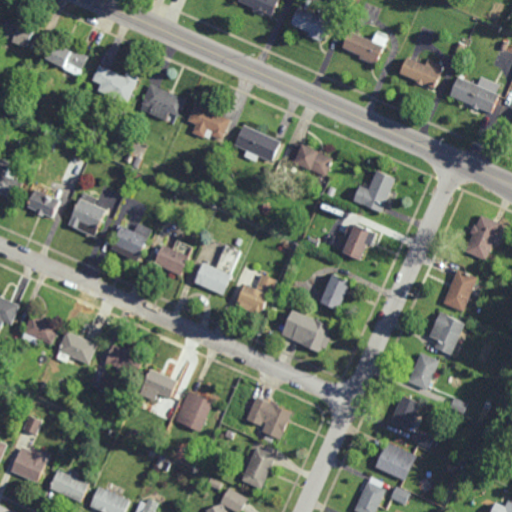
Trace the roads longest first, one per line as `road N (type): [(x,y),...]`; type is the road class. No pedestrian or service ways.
road 1 (tertiary): [(511,186),(93,0)]
road 2 (residential): [(353,402),(0,245)]
road 3 (residential): [(458,162),(304,511)]
